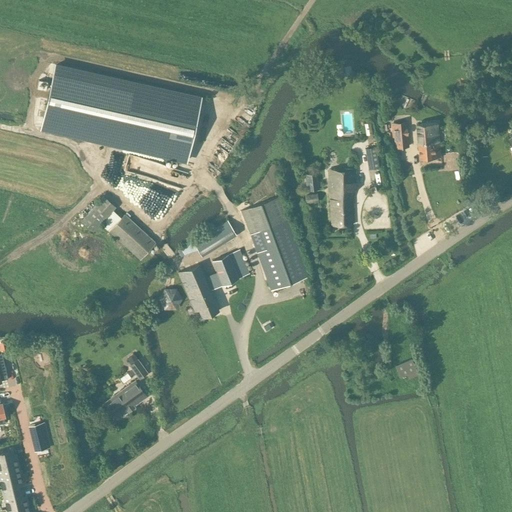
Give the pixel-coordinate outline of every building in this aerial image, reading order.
[(200,96),(192,94),(55,63),(40,129),(185,162),(192,134),(200,96)] [(409,147),(407,121),(391,123),(394,149),(409,147)] [(436,123),(415,124),(419,160),(440,158),(437,133),(436,123)] [(476,144),(476,145),(484,146),(485,139),(477,137),(476,144)] [(375,147),(369,148),(372,168),(379,167),(375,147)] [(328,189),(329,192),(329,194),(330,199),(331,214),(331,225),(352,225),(351,199),(353,192),(354,190),(355,181),(355,179),(354,169),(328,170),(328,189)] [(319,189),(317,173),(305,174),(307,191),(319,189)] [(317,193),(305,194),(306,204),(318,202),(317,193)] [(101,224),(113,210),(116,207),(103,195),(92,207),(87,202),(76,214),(81,220),(80,220),(94,231),(101,224)] [(309,276),(288,219),(279,196),(241,210),(270,290),(309,276)] [(121,218),(113,210),(101,224),(108,231),(121,218)] [(121,218),(108,231),(140,260),(156,243),(124,214),(121,218)] [(185,254),(198,250),(202,256),(236,234),(228,220),(193,242),(181,248),(181,249),(178,251),(181,256),(185,254)] [(204,277),(210,290),(222,285),(250,273),(239,248),(228,253),(212,260),(217,272),(204,277)] [(210,290),(204,277),(199,263),(178,272),(194,311),(199,309),(202,317),(219,311),(210,290)] [(178,289),(158,288),(158,308),(177,309),(178,289)] [(126,358),(130,364),(129,364),(139,379),(148,372),(138,358),(137,358),(134,353),(126,358)] [(411,358),(395,365),(400,378),(407,375),(416,370),(411,358)] [(104,402),(105,403),(100,407),(105,413),(110,409),(116,418),(120,414),(121,416),(127,412),(126,410),(127,409),(128,410),(134,407),(133,405),(146,396),(134,380),(104,402)] [(41,429),(39,423),(28,426),(35,451),(45,448),(44,442),(42,436),(41,429)] [(9,450),(0,452),(0,474),(19,470),(15,455),(10,456),(9,450)] [(19,470),(0,474),(0,480),(4,495),(19,491),(17,485),(22,484),(19,470)] [(19,491),(4,495),(7,511),(21,511),(28,510),(25,495),(20,496),(19,491)]
